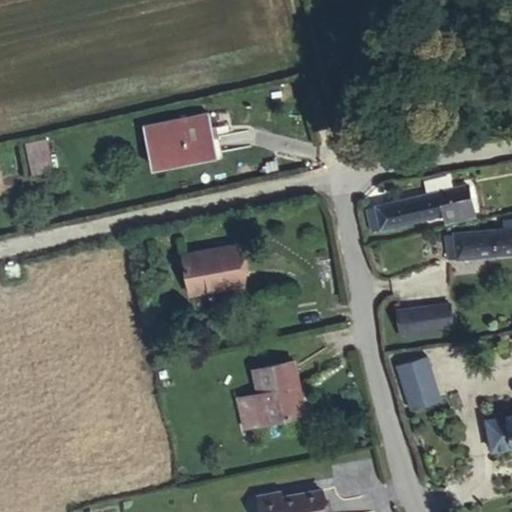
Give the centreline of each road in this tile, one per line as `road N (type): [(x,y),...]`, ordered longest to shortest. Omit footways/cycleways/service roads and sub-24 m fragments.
road 1 (residential): [(511,140),(338,171),(365,344),(418,511)]
road 2 (track): [(0,251),(338,171),(296,0)]
